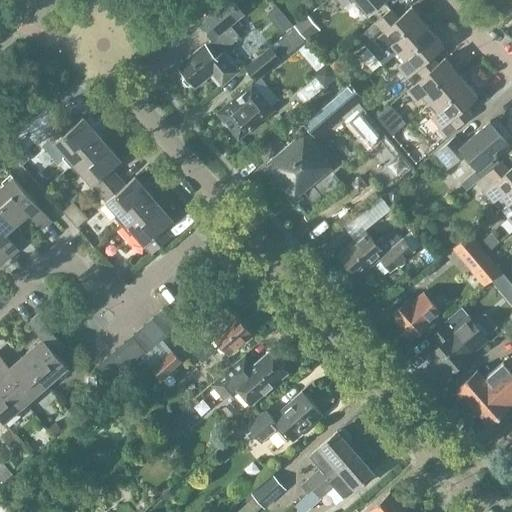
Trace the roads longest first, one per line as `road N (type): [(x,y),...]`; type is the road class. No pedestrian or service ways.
road 1 (residential): [(486,511),(234,219)]
road 2 (residential): [(0,314),(62,263),(79,267),(120,309),(234,219)]
road 3 (residential): [(234,219),(87,46)]
